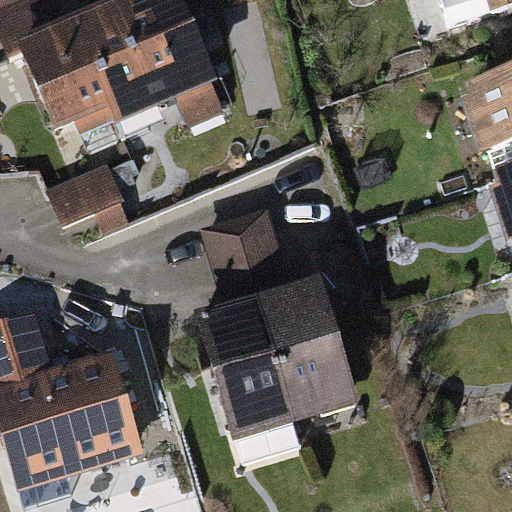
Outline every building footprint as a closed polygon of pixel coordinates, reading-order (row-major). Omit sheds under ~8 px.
[(166,0),(91,29),(125,117),(202,87),(167,0),(166,0)] [(511,0),(431,0),(434,7),(456,0),(478,0),(485,21),(511,11),(511,0)] [(91,29),(8,61),(42,149),(125,117),(91,29)] [(511,77),(446,99),(476,188),(511,175),(511,77)] [(107,233),(132,229),(122,170),(56,180),(62,222),(104,216),(107,233)] [(511,175),(476,188),(505,277),(511,274),(511,175)] [(292,292),(267,214),(227,227),(299,455),(365,435),(317,284),(292,292)] [(222,315),(188,325),(235,475),(299,455),(227,227),(197,236),(222,315)] [(34,328),(0,337),(0,476),(9,511),(39,511),(135,486),(120,430),(103,368),(49,383),(34,328)]
